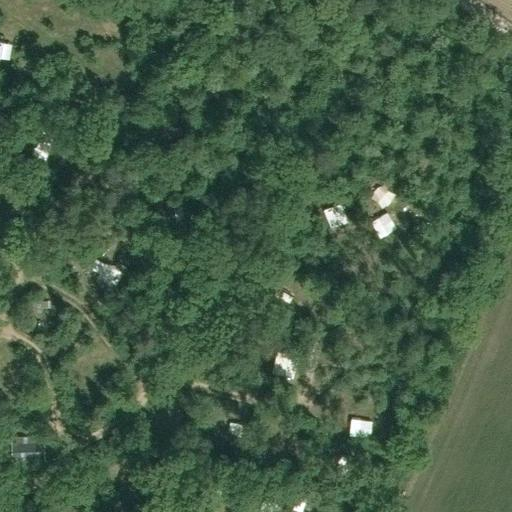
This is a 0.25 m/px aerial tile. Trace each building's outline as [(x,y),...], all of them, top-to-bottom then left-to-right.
[(178,194),(168,204),(181,218),(192,208),(178,194)] [(111,362),(119,356),(105,339),(97,345),(111,362)] [(358,433),(358,415),(347,416),(347,433),(358,433)] [(254,453),(271,459),(275,448),(258,442),(254,453)] [(44,444),(11,445),(12,461),(19,460),(19,463),(28,463),(27,460),(45,459),(44,444)] [(206,490),(223,496),(228,478),(211,473),(206,490)] [(319,502),(336,503),(336,491),(320,491),(319,502)]
